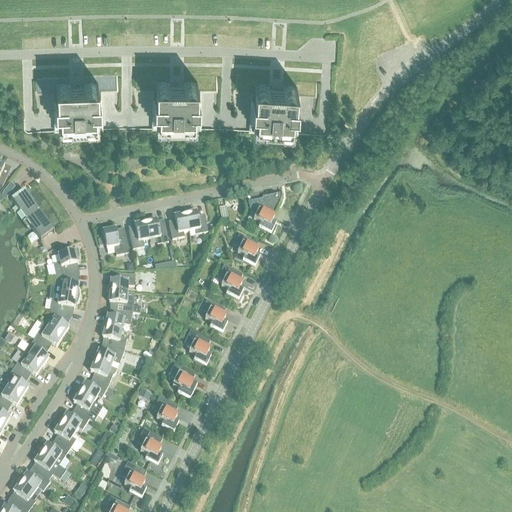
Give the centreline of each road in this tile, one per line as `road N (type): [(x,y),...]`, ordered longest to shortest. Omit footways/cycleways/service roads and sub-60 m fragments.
road 1 (tertiary): [(161,511),(321,183),(357,126),(383,93),(497,0)]
road 2 (track): [(205,423),(218,417),(271,329),(290,315),(318,324),(385,381),(511,441)]
road 3 (residential): [(325,58),(0,56)]
road 4 (residential): [(79,223),(296,175)]
road 5 (residential): [(76,355),(20,429),(0,478)]
road 6 (residential): [(0,478),(58,397),(76,355)]
road 7 (residential): [(76,355),(93,286),(79,223)]
